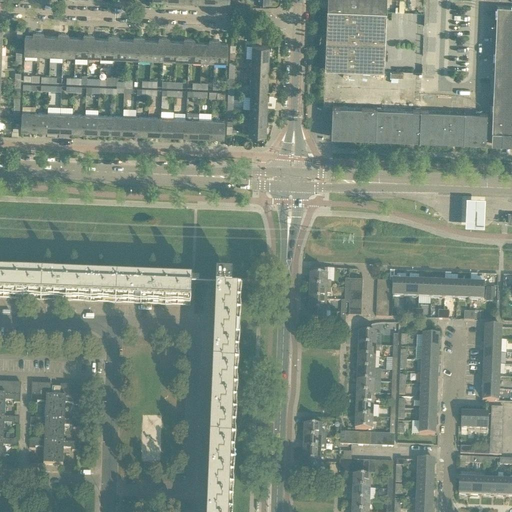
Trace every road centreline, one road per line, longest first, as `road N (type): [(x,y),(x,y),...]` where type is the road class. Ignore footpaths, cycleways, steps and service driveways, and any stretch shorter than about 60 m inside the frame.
road 1 (unclassified): [(108,490),(179,490),(189,470),(190,326),(111,323)]
road 2 (residential): [(297,28),(0,12)]
road 3 (secondary): [(276,511),(287,264)]
road 4 (secondary): [(216,176),(0,167)]
road 5 (residential): [(450,511),(448,403),(455,397),(458,324)]
road 6 (secondary): [(511,188),(365,182)]
road 7 (unknown): [(443,28),(393,26),(389,51),(442,58)]
